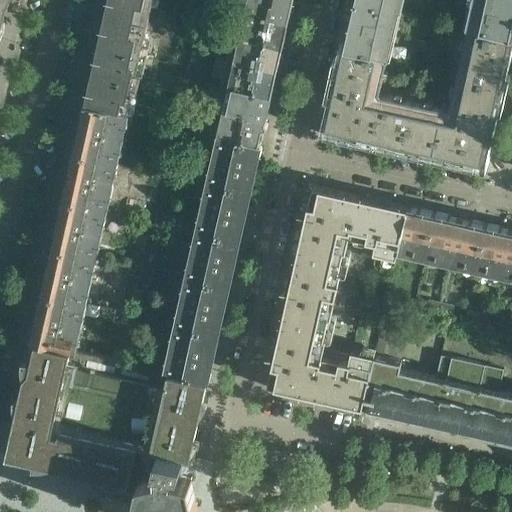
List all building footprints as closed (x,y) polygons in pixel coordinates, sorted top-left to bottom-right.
[(150,13),(153,0),(108,0),(108,3),(150,13)] [(290,19),(293,0),(248,0),(247,9),(290,19)] [(395,10),(397,0),(355,0),(355,1),(395,10)] [(511,11),(511,0),(477,0),(477,3),(511,11)] [(390,33),(395,10),(355,1),(350,24),(390,33)] [(137,72),(150,13),(108,3),(86,102),(126,111),(128,112),(132,95),(137,96),(142,73),(137,72)] [(511,37),(511,32),(511,11),(477,3),(471,28),(511,37)] [(284,44),(290,19),(247,9),(244,20),(248,21),(245,35),(284,44)] [(384,58),(390,33),(350,24),(344,49),(384,58)] [(494,115),(511,37),(471,28),(468,27),(450,105),(493,114),(494,115)] [(279,68),(284,44),(245,35),(242,49),(238,48),(236,59),(279,68)] [(382,94),(380,91),(388,58),(384,58),(344,49),(327,127),(373,137),(383,94),(382,94)] [(214,74),(231,77),(234,57),(217,54),(214,74)] [(273,93),(279,68),(236,59),(233,69),(237,70),(234,84),(273,93)] [(268,117),(273,93),(234,84),(231,98),(227,97),(225,108),(268,117)] [(434,151),(444,107),(383,94),(373,137),(434,151)] [(120,136),(126,111),(86,102),(81,127),(120,136)] [(482,162),(493,114),(450,105),(450,107),(447,108),(444,107),(434,151),(482,162)] [(266,126),(269,123),(267,120),(268,117),(225,108),(222,118),(226,119),(223,134),(262,143),(266,126)] [(115,160),(120,136),(81,127),(75,151),(115,160)] [(168,147),(168,146),(170,138),(171,135),(162,133),(159,145),(168,147)] [(262,153),(263,147),(262,144),(262,143),(223,134),(222,134),(217,157),(257,166),(259,155),(262,153)] [(178,148),(180,140),(170,138),(168,146),(178,148)] [(166,155),(168,147),(159,145),(156,156),(166,158),(166,155)] [(176,157),(178,148),(168,146),(168,147),(166,155),(176,157)] [(160,186),(163,170),(115,160),(75,151),(70,174),(158,194),(160,186)] [(251,190),(257,166),(217,157),(212,181),(251,190)] [(156,202),(158,194),(70,174),(65,198),(105,207),(152,218),(156,202)] [(246,214),(251,190),(212,181),(206,205),(246,214)] [(168,196),(170,188),(160,186),(158,194),(168,196)] [(344,309),(349,284),(338,282),(341,271),(339,270),(343,251),(345,251),(348,239),(375,246),(376,240),(370,238),(379,199),(318,186),(317,186),(314,188),(313,188),(270,380),(270,381),(272,384),(273,384),(273,385),(333,398),(341,359),(349,361),(350,353),(324,347),(326,336),(324,335),(329,316),(331,316),(333,306),(344,309)] [(166,205),(168,196),(158,194),(156,202),(166,205)] [(100,231),(105,207),(65,198),(59,222),(100,231)] [(398,255),(400,247),(409,206),(379,199),(370,238),(376,240),(375,246),(373,251),(387,255),(388,253),(398,255)] [(241,237),(246,214),(206,205),(201,228),(241,237)] [(426,253),(435,212),(409,206),(400,247),(426,253)] [(452,258),(461,217),(435,212),(426,253),(452,258)] [(477,264),(486,223),(461,217),(452,258),(477,264)] [(94,254),(100,231),(59,222),(54,245),(94,254)] [(503,270),(511,229),(486,223),(477,264),(503,270)] [(147,241),(149,233),(150,230),(141,228),(138,239),(147,241)] [(235,261),(241,237),(201,228),(196,252),(235,261)] [(511,271),(511,228),(511,229),(503,270),(511,271)] [(157,243),(159,235),(149,233),(147,241),(157,243)] [(144,253),(145,250),(147,241),(138,239),(135,251),(144,253)] [(155,252),(157,243),(147,241),(145,250),(155,252)] [(89,278),(94,254),(54,245),(49,269),(89,278)] [(230,285),(235,261),(196,252),(190,276),(230,285)] [(83,302),(89,278),(49,269),(43,293),(83,302)] [(136,289),(138,280),(139,277),(130,275),(127,287),(136,289)] [(225,308),(230,285),(190,276),(185,299),(225,308)] [(146,291),(148,282),(138,280),(136,289),(146,291)] [(134,297),(136,289),(127,287),(125,298),(134,300),(134,297)] [(144,299),(146,291),(136,289),(134,297),(144,299)] [(400,304),(403,293),(390,290),(388,302),(400,304)] [(73,349),(83,302),(43,293),(33,340),(73,349)] [(219,332),(225,308),(185,299),(180,323),(219,332)] [(439,313),(442,301),(429,299),(427,310),(439,313)] [(452,316),(455,304),(442,301),(439,313),(452,316)] [(490,325),(493,313),(480,310),(478,322),(490,325)] [(503,327),(506,316),(493,313),(490,325),(503,327)] [(126,336),(128,327),(128,324),(119,322),(117,334),(126,336)] [(214,356),(219,332),(180,323),(174,347),(214,356)] [(136,338),(138,330),(128,327),(126,336),(136,338)] [(123,348),(124,344),(126,336),(117,334),(114,346),(123,348)] [(134,346),(136,338),(126,336),(124,344),(134,346)] [(156,428),(60,406),(73,349),(33,340),(7,454),(130,482),(131,477),(140,480),(144,481),(156,428)] [(212,367),(214,356),(174,347),(169,371),(209,380),(209,377),(211,376),(213,369),(212,367)] [(364,405),(375,358),(365,356),(366,351),(351,348),(350,353),(349,361),(341,359),(333,398),(364,405)] [(511,438),(511,393),(491,388),(496,366),(486,364),(487,363),(452,355),(451,356),(442,354),(437,376),(401,368),(402,361),(375,355),(375,358),(364,405),(511,438)] [(204,399),(209,380),(169,371),(164,390),(204,399)] [(196,436),(204,399),(164,390),(156,428),(196,436)] [(200,508),(193,476),(182,473),(186,455),(191,457),(196,436),(156,428),(144,481),(140,480),(133,511),(200,511),(199,508),(200,508)]
